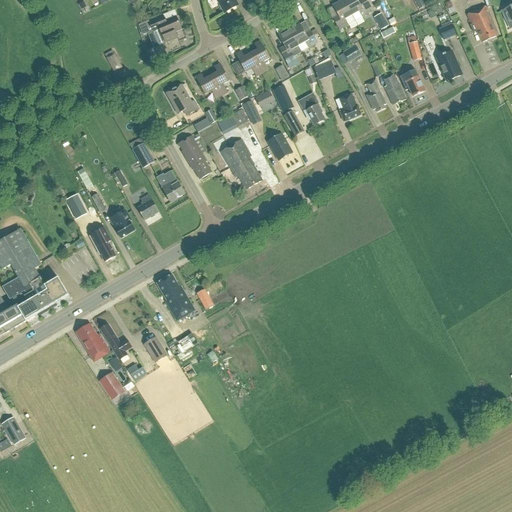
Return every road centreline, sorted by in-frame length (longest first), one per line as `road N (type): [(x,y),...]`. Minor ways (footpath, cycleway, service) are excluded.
road 1 (secondary): [(217,232),(511,69)]
road 2 (secondary): [(0,354),(217,232)]
road 3 (unclassified): [(217,232),(144,98),(152,80),(210,46)]
